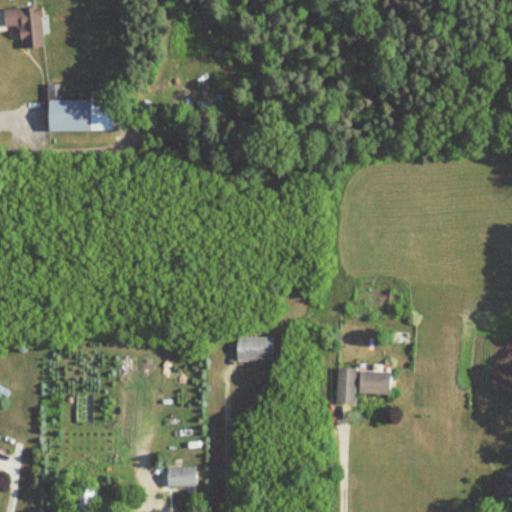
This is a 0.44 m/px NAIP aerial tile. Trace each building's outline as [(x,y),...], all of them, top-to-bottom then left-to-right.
[(8,40),(18,39),(19,49),(40,49),(39,8),(0,10),(1,28),(8,28),(8,40)] [(109,101),(60,101),(60,85),(45,85),(45,131),(109,131),(109,101)] [(235,361),(270,361),(270,336),(235,336),(235,361)] [(335,368),(334,403),(353,403),(353,393),(387,394),(387,369),(335,368)] [(194,487),(194,467),(164,467),(164,487),(194,487)] [(494,499),(511,498),(511,481),(494,482),(494,499)] [(94,511),(94,484),(71,484),(70,511),(94,511)]
